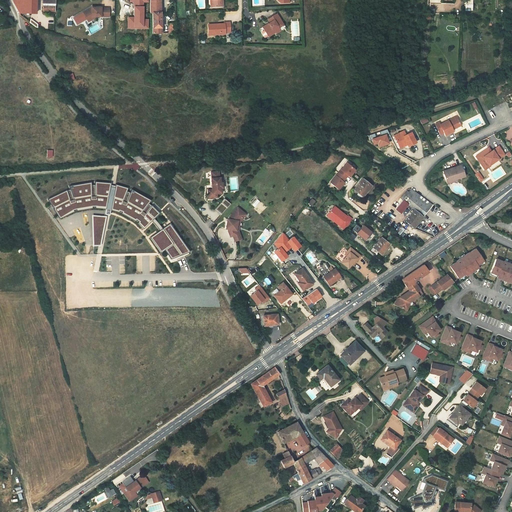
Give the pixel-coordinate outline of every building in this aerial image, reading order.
[(19,13),(31,13),(37,13),(36,0),(13,0),(19,13)] [(55,0),(42,0),(43,12),(56,12),(55,0)] [(134,17),(128,17),(128,28),(148,28),(148,19),(144,19),(144,2),(148,2),(148,0),(130,0),(130,2),(134,2),(134,17)] [(161,0),(150,0),(151,13),(153,13),(153,33),(162,33),(161,0)] [(92,7),(84,11),(88,19),(92,16),(97,16),(109,16),(109,8),(101,8),(102,7),(96,7),(92,7)] [(88,19),(84,11),(74,17),(78,24),(88,19)] [(272,37),(276,34),(274,31),(279,29),(277,26),(278,25),(273,18),(264,23),(267,27),(268,28),(260,33),(264,40),(271,36),(272,37)] [(206,37),(222,36),(222,34),(227,34),(226,24),(221,24),(221,26),(205,27),(206,37)] [(439,127),(434,130),(439,140),(443,138),(444,141),(452,137),(452,135),(460,131),(456,122),(440,130),(439,127)] [(405,140),(403,136),(393,141),(398,151),(406,148),(406,150),(407,152),(415,148),(410,138),(405,140)] [(485,167),(486,169),(487,171),(503,161),(497,152),(494,155),(494,157),(492,158),(491,159),(487,154),(475,162),(480,170),(485,167)] [(462,164),(443,171),(448,184),(452,183),(458,181),(466,177),(462,164)] [(349,182),(355,175),(346,168),(341,175),(340,174),(338,178),(330,188),(339,195),(344,188),(342,187),(347,180),(349,182)] [(217,175),(209,175),(209,182),(210,193),(210,197),(206,197),(206,201),(213,201),(213,197),(214,197),(219,196),(218,191),(220,191),(220,186),(218,186),(218,181),(217,181),(217,175)] [(66,190),(47,198),(59,217),(77,209),(92,206),(106,207),(107,202),(112,203),(111,208),(121,211),(129,215),(139,221),(145,227),(155,218),(163,227),(156,232),(169,252),(182,244),(167,224),(158,215),(162,210),(153,202),(151,205),(148,203),(150,200),(131,189),(130,192),(126,191),(128,188),(115,184),(115,188),(110,187),(110,183),(95,181),(95,185),(91,185),(90,182),(69,186),(70,190),(66,191),(66,190)] [(363,184),(354,195),(363,202),(372,190),(363,184)] [(411,196),(410,197),(403,205),(416,215),(407,226),(416,233),(422,225),(430,214),(432,211),(427,208),(416,200),(411,196)] [(222,202),(213,212),(219,217),(228,207),(222,202)] [(348,217),(340,211),(339,212),(334,208),(328,216),(344,229),(352,219),(348,216),(348,217)] [(242,217),(235,211),(227,220),(227,223),(226,225),(224,225),(223,232),(225,232),(225,234),(227,240),(229,239),(231,245),(238,242),(236,236),(238,224),(240,222),(240,221),(239,221),(242,217)] [(107,216),(92,215),(93,246),(101,246),(107,216)] [(357,225),(353,230),(365,239),(366,238),(368,239),(373,233),(364,226),(362,229),(357,225)] [(275,244),(279,249),(275,252),(282,262),(289,257),(285,252),(292,247),(295,251),(301,246),(294,237),(289,241),(283,233),(275,244)] [(351,233),(347,238),(352,243),(356,237),(351,233)] [(382,237),(374,248),(382,254),(391,244),(382,237)] [(347,256),(342,263),(349,269),(352,264),(357,258),(359,260),(361,256),(351,248),(348,251),(350,253),(347,256)] [(458,261),(451,265),(459,277),(466,273),(465,272),(468,270),(470,273),(479,267),(478,265),(484,261),(476,248),(470,252),(457,260),(458,261)] [(503,265),(495,262),(490,276),(497,279),(498,277),(501,279),(500,282),(510,286),(511,284),(511,283),(511,267),(503,264),(503,265)] [(411,274),(400,281),(405,289),(413,283),(428,273),(422,266),(411,274)] [(302,269),(294,274),(300,282),(298,283),(303,291),(313,284),(302,269)] [(336,269),(324,277),(329,285),(341,277),(336,269)] [(455,284),(448,275),(432,288),(438,295),(445,290),(445,291),(455,284)] [(281,289),(275,294),(282,304),(294,295),(283,281),(278,285),(281,289)] [(419,291),(413,283),(405,289),(408,293),(403,296),(401,301),(398,299),(396,301),(393,306),(406,311),(408,306),(408,304),(410,302),(418,297),(415,293),(419,291)] [(263,301),(264,303),(269,298),(260,285),(256,288),(258,291),(251,296),(257,305),(263,301)] [(307,306),(313,302),(313,303),(322,298),(317,290),(303,299),(307,306)] [(279,324),(277,314),(263,317),(264,327),(279,324)] [(374,320),(377,324),(382,328),(384,326),(386,322),(377,317),(374,320)] [(432,317),(419,327),(422,331),(425,329),(434,322),(435,322),(432,317)] [(437,326),(434,322),(425,329),(427,333),(430,337),(433,335),(437,332),(440,330),(437,326)] [(366,324),(362,327),(372,338),(376,335),(380,340),(387,334),(382,328),(377,324),(371,330),(366,324)] [(446,326),(440,341),(445,343),(446,340),(451,329),(451,328),(446,326)] [(451,329),(446,340),(450,342),(455,344),(456,340),(458,336),(459,333),(455,331),(451,329)] [(467,334),(461,349),(466,351),(467,349),(472,337),(472,338),(472,337),(467,334)] [(472,338),(472,337),(467,349),(471,350),(476,352),(477,349),(479,345),(480,341),(476,339),(472,338)] [(355,341),(341,354),(349,364),(363,351),(355,341)] [(417,341),(415,344),(428,351),(429,348),(417,341)] [(488,343),(482,358),(487,360),(488,357),(493,346),(493,345),(488,343)] [(429,352),(416,344),(412,352),(424,360),(429,352)] [(493,346),(488,357),(492,359),(497,360),(498,357),(500,353),(501,349),(497,347),(493,346)] [(511,352),(509,351),(503,366),(508,368),(509,365),(511,358),(511,352)] [(453,368),(433,363),(431,373),(441,375),(443,376),(441,382),(450,384),(453,368)] [(328,365),(317,374),(322,381),(325,379),(330,386),(339,380),(328,365)] [(464,384),(472,374),(466,369),(458,379),(464,384)] [(406,380),(403,370),(394,373),(394,374),(389,375),(390,376),(386,378),(385,377),(380,378),(382,386),(387,384),(388,386),(397,383),(406,380)] [(273,372),(248,389),(261,412),(269,407),(260,390),(277,378),(273,372)] [(428,391),(421,386),(417,391),(415,390),(409,398),(409,401),(406,407),(413,412),(418,404),(417,403),(419,401),(420,401),(423,396),(424,397),(428,391)] [(468,394),(466,397),(473,403),(476,400),(481,394),(472,387),(467,393),(468,394)] [(286,406),(281,392),(273,397),(279,410),(286,406)] [(368,402),(360,394),(355,398),(354,397),(349,401),(347,404),(344,401),(340,405),(349,415),(357,407),(360,404),(362,407),(368,402)] [(466,397),(459,406),(468,413),(473,407),(471,406),(473,403),(466,397)] [(331,411),(323,416),(325,421),(324,422),(327,429),(329,431),(327,433),(335,437),(337,433),(336,433),(339,427),(331,411)] [(455,412),(446,424),(450,427),(452,426),(455,428),(458,430),(466,420),(455,412)] [(294,422),(294,421),(276,432),(284,447),(286,446),(284,442),(295,437),(300,446),(306,442),(294,422)] [(500,434),(508,437),(510,432),(511,429),(511,427),(511,423),(505,421),(504,426),(500,434)] [(451,444),(436,434),(430,442),(438,447),(438,446),(446,452),(451,444)] [(396,445),(384,436),(377,447),(385,453),(386,453),(384,458),(382,457),(380,460),(387,465),(395,454),(392,452),(396,445)] [(511,441),(499,436),(497,442),(500,444),(511,448),(511,441)] [(329,451),(337,459),(344,452),(336,444),(329,451)] [(497,452),(508,456),(510,452),(511,448),(500,444),(497,452)] [(314,448),(310,450),(305,454),(309,462),(314,458),(317,463),(319,462),(325,471),(333,466),(314,448)] [(304,466),(309,462),(305,454),(297,460),(293,453),(288,455),(286,451),(281,454),(283,459),(280,462),(283,469),(292,464),(296,471),(304,466)] [(508,460),(492,454),(490,460),(493,461),(494,461),(505,466),(506,466),(508,460)] [(493,461),(490,469),(500,473),(501,474),(503,469),(505,466),(494,461),(493,461)] [(308,473),(304,466),(296,471),(297,474),(300,479),(303,485),(304,485),(322,473),(319,469),(316,470),(315,469),(308,473)] [(481,473),(485,474),(496,478),(496,479),(498,479),(500,473),(490,469),(484,467),(481,473)] [(485,474),(482,482),(493,487),(495,482),(496,479),(496,478),(485,474)] [(128,492),(124,494),(129,502),(133,499),(130,495),(134,492),(148,483),(143,476),(136,481),(137,482),(136,483),(135,482),(134,483),(125,488),(128,492)] [(407,488),(393,476),(385,486),(388,488),(389,487),(394,492),(400,496),(407,488)] [(116,483),(124,494),(128,492),(125,488),(134,483),(130,477),(121,483),(120,481),(116,483)] [(423,485),(425,490),(421,501),(410,507),(412,511),(430,511),(431,511),(429,510),(432,508),(431,505),(432,500),(434,500),(435,497),(434,496),(435,493),(444,496),(447,487),(431,481),(423,485)] [(113,488),(109,490),(108,487),(103,490),(107,498),(115,494),(113,488)] [(154,503),(162,501),(159,493),(151,495),(152,498),(154,503)] [(316,498),(316,501),(317,511),(323,511),(334,495),(333,493),(322,495),(323,497),(316,498)] [(309,503),(303,504),(304,511),(317,511),(316,501),(309,502),(309,503)]
